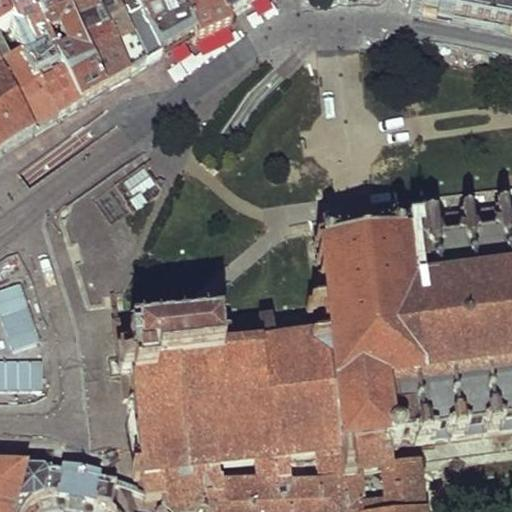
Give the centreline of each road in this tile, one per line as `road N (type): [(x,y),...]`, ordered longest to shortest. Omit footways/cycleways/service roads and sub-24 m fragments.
road 1 (residential): [(29,208),(265,37),(294,25)]
road 2 (residential): [(29,208),(65,323),(73,402),(62,421),(0,424)]
road 3 (residential): [(294,25),(333,21),(511,52)]
